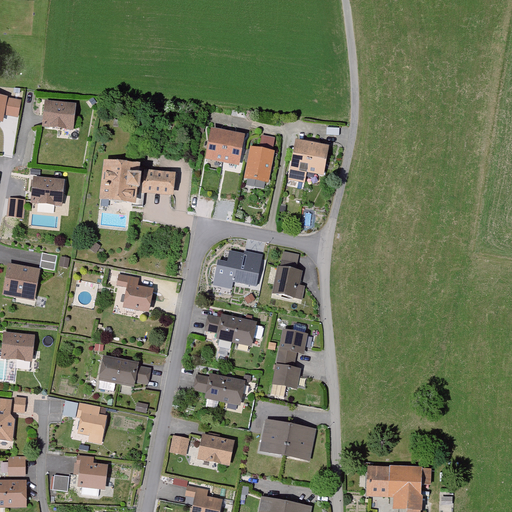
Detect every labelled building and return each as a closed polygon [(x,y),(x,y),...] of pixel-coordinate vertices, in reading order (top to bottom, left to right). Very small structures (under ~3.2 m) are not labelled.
[(0,94),(0,123),(1,124),(3,116),(16,117),(18,98),(0,94)] [(43,100),(40,126),(70,130),(73,104),(43,100)] [(208,128),(203,160),(238,166),(244,134),(208,128)] [(248,147),(243,178),(266,182),(273,139),(261,137),(259,149),(248,147)] [(293,141),(288,169),(321,174),(325,146),(293,141)] [(100,160),(97,198),(134,202),(137,163),(100,160)] [(143,169),(141,193),(171,196),(174,173),(143,169)] [(31,177),(28,203),(59,207),(63,180),(31,177)] [(9,197),(7,216),(23,217),(25,198),(9,197)] [(256,286),(262,255),(244,251),(244,253),(229,250),(227,261),(218,259),(213,284),(231,288),(233,281),(256,286)] [(56,269),(58,254),(42,252),(41,267),(56,269)] [(275,265),(270,293),(302,300),(305,287),(297,285),(300,271),(295,270),(297,257),(282,254),(280,266),(275,265)] [(6,264),(1,296),(33,302),(38,270),(6,264)] [(116,274),(114,286),(123,287),(120,308),(147,312),(151,289),(137,286),(138,278),(116,274)] [(218,319),(205,316),(202,332),(215,335),(214,340),(249,347),(255,320),(251,319),(246,318),(220,313),(218,319)] [(306,334),(281,329),(271,384),(295,389),(300,368),(294,367),(296,353),(302,354),(306,334)] [(33,335),(1,332),(0,345),(0,358),(30,362),(33,335)] [(136,362),(101,356),(96,381),(132,388),(133,382),(147,385),(149,369),(135,367),(136,362)] [(208,378),(195,375),(192,391),(205,394),(204,400),(239,407),(244,379),(209,372),(208,378)] [(0,440),(11,442),(15,420),(9,417),(9,413),(13,414),(24,414),(26,399),(12,398),(9,401),(0,399),(0,440)] [(148,405),(137,403),(136,411),(146,413),(148,405)] [(86,441),(100,443),(105,416),(98,415),(99,409),(78,405),(76,415),(79,415),(76,434),(87,436),(86,441)] [(315,430),(264,420),(258,452),(309,462),(315,430)] [(201,435),(196,460),(228,466),(232,441),(201,435)] [(172,437),(168,453),(185,456),(188,440),(172,437)] [(75,487),(103,490),(105,465),(91,464),(92,458),(75,456),(74,465),(77,465),(75,487)] [(24,458),(6,458),(7,476),(24,476),(24,458)] [(366,467),(365,496),(392,497),(392,510),(418,511),(419,486),(430,486),(430,468),(366,467)] [(54,474),(53,489),(68,490),(69,475),(54,474)] [(24,481),(0,480),(0,507),(24,508),(24,481)] [(193,498),(190,511),(218,511),(221,501),(205,498),(206,491),(186,487),(184,496),(193,498)] [(309,511),(311,507),(259,497),(256,511),(309,511)] [(451,497),(441,497),(440,506),(451,506),(451,497)]
